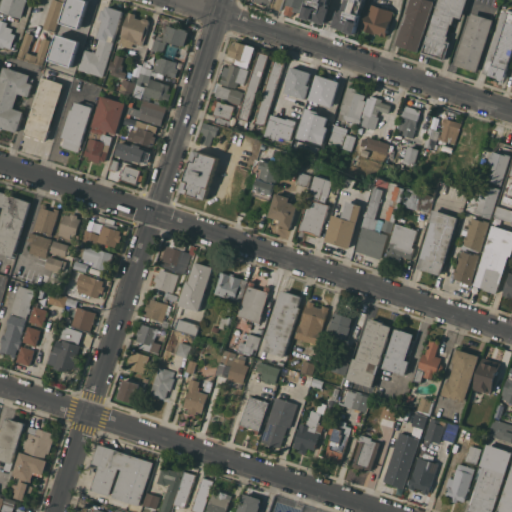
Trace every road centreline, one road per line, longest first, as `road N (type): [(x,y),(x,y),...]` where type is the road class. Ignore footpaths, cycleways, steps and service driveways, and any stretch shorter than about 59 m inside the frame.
road 1 (residential): [(228,0),(57,511)]
road 2 (residential): [(511,332),(0,164)]
road 3 (residential): [(384,511),(0,385)]
road 4 (residential): [(511,110),(180,0)]
